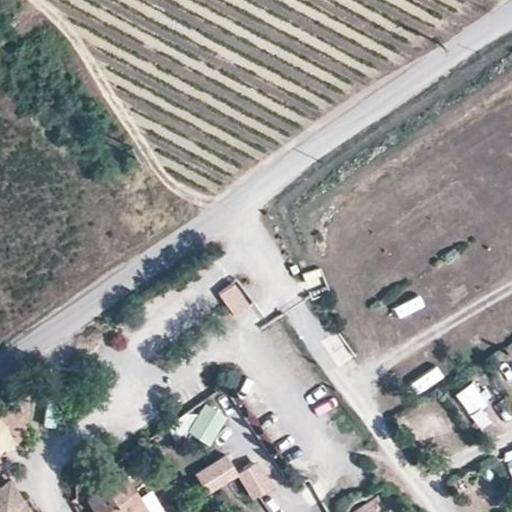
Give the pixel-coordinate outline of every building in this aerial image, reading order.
[(250,305),(234,284),(219,295),(235,317),(250,305)] [(511,302),(503,309),(511,323),(511,302)] [(339,366),(355,355),(336,330),(321,341),(339,366)] [(449,391),(462,414),(486,401),(473,378),(449,391)] [(224,414),(202,400),(186,426),(207,440),(224,414)] [(472,424),(500,422),(499,406),(471,408),(472,424)] [(21,430),(23,411),(9,411),(6,428),(21,430)] [(225,454),(194,473),(204,491),(236,472),(225,454)] [(255,461),(236,472),(251,497),(270,486),(255,461)] [(146,511),(124,474),(85,498),(93,511),(146,511)] [(482,505),(499,500),(492,479),(476,484),(482,505)] [(18,509),(25,505),(8,480),(2,484),(18,509)] [(0,511),(29,511),(25,505),(18,509),(2,484),(0,485),(0,511)] [(349,511),(385,511),(374,495),(349,511)]
